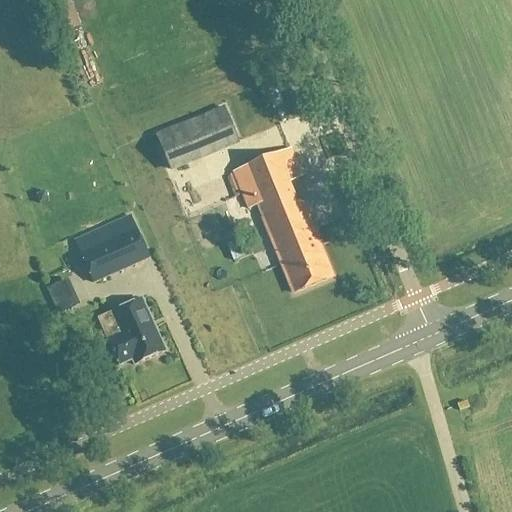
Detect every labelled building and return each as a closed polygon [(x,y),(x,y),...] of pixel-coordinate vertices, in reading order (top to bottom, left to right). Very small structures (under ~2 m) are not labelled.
[(245,107),(253,132),(272,125),(263,100),(245,107)] [(237,144),(223,109),(156,137),(170,171),(237,144)] [(291,150),(233,174),(249,212),(257,208),(293,296),(332,280),(302,207),(296,204),(288,184),(302,179),(291,150)] [(147,262),(135,233),(129,219),(75,242),(94,285),(147,262)] [(232,263),(251,256),(246,241),(227,248),(232,263)] [(66,281),(47,290),(58,315),(77,306),(66,281)] [(110,316),(118,335),(106,341),(118,368),(131,363),(133,369),(165,355),(142,302),(110,316)] [(466,404),(456,407),(458,413),(468,410),(466,404)]
